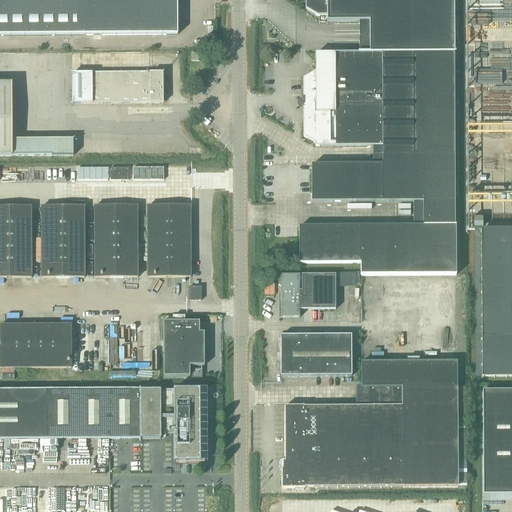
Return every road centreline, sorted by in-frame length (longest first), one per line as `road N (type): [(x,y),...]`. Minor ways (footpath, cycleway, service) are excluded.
road 1 (unclassified): [(240,511),(238,0)]
road 2 (unknown): [(239,335),(392,322),(431,302)]
